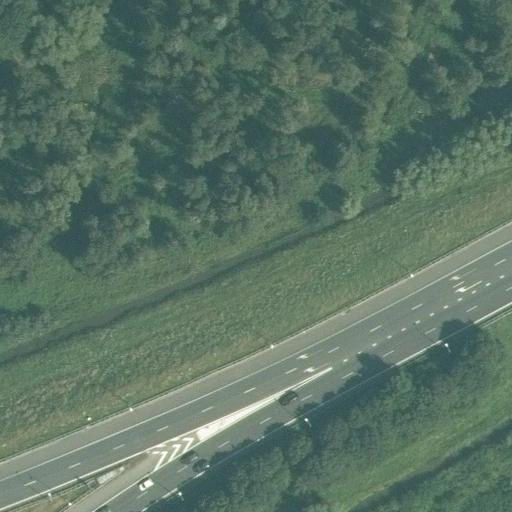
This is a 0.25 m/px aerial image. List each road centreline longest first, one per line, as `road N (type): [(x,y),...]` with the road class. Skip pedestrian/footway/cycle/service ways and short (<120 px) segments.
road 1 (motorway): [(332,367),(0,494)]
road 2 (motorway): [(332,367),(115,511)]
road 3 (motorway): [(511,271),(332,367)]
